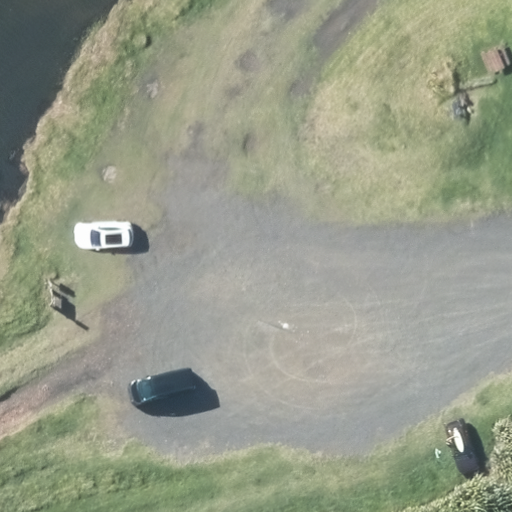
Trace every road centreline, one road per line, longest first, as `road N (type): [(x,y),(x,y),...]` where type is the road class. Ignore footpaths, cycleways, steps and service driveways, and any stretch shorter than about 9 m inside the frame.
road 1 (track): [(379,0),(352,45),(336,128),(325,354)]
road 2 (track): [(286,365),(75,393),(0,416)]
road 3 (unclassified): [(511,303),(286,365)]
